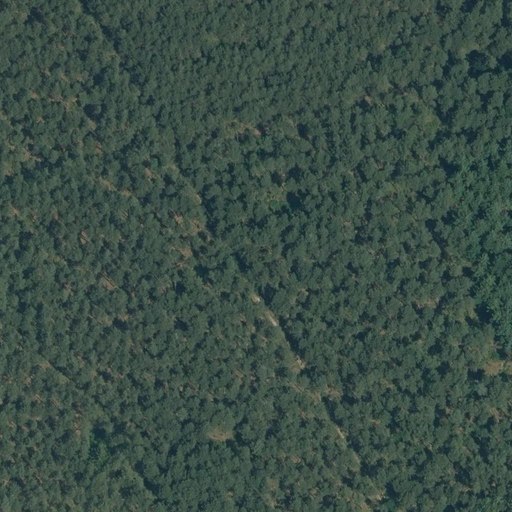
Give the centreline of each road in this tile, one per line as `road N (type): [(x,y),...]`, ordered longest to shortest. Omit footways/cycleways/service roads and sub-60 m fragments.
road 1 (track): [(388,511),(73,0)]
road 2 (track): [(0,187),(167,152)]
